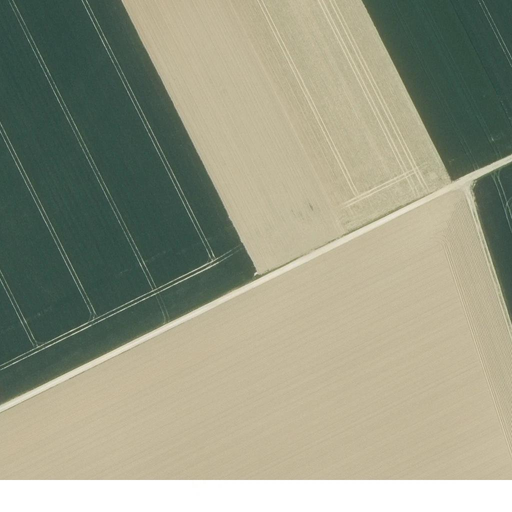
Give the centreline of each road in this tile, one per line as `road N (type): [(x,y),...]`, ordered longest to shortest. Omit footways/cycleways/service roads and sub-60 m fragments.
road 1 (track): [(0,418),(511,168)]
road 2 (track): [(511,322),(469,189)]
